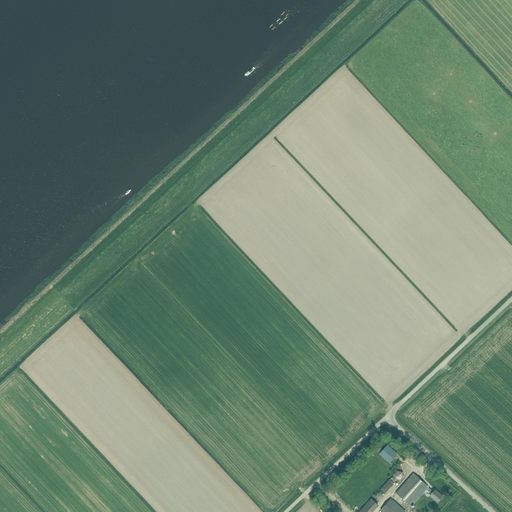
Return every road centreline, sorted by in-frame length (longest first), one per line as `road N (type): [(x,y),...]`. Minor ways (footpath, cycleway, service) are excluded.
road 1 (unclassified): [(511,298),(386,416)]
road 2 (unclassified): [(491,511),(386,416)]
road 3 (unclassified): [(285,511),(386,416)]
